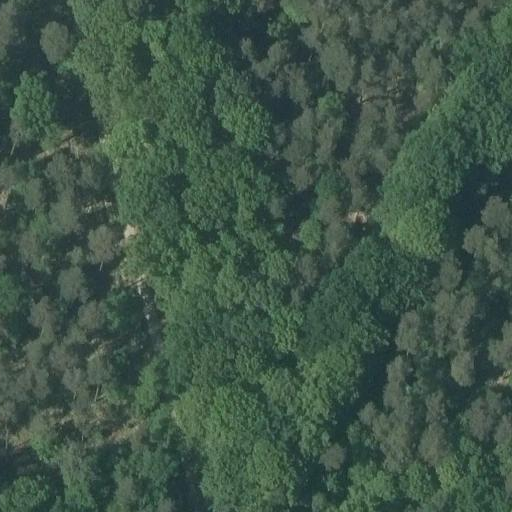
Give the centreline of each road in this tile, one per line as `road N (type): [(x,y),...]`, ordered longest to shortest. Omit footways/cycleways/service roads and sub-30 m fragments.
road 1 (track): [(75,0),(201,511)]
road 2 (unclassified): [(244,511),(511,109)]
